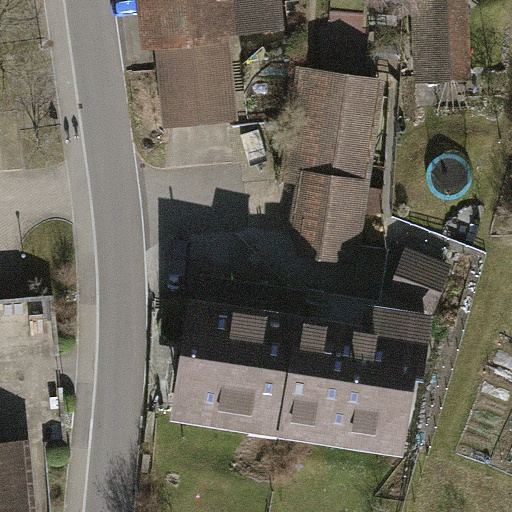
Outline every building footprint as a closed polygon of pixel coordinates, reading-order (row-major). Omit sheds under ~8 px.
[(275,24),(273,0),(132,0),(135,46),(154,44),(159,122),(231,117),(225,27),(275,24)] [(422,0),(426,85),(472,83),(467,0),(422,0)] [(359,258),(380,80),(291,69),(277,187),(295,189),(288,250),(359,258)] [(387,292),(432,310),(451,263),(406,245),(387,292)] [(187,271),(164,417),(397,453),(420,307),(187,271)] [(31,511),(26,432),(0,433),(0,511),(31,511)]
